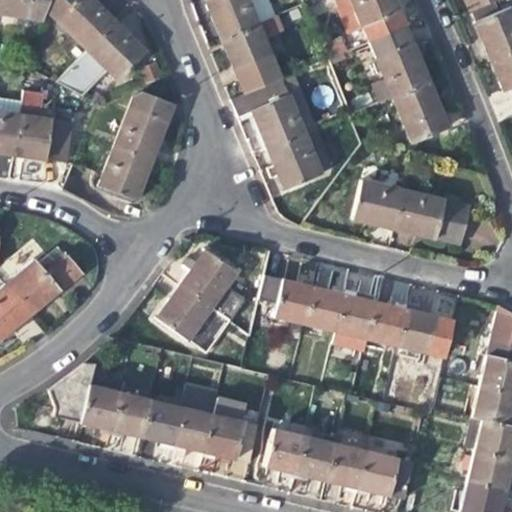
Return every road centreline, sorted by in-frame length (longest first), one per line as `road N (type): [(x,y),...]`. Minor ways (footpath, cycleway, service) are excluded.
road 1 (residential): [(172,202),(511,286)]
road 2 (residential): [(0,449),(268,511)]
road 3 (residential): [(511,230),(421,0)]
road 4 (residential): [(162,0),(198,110),(195,169),(172,202)]
road 5 (residential): [(134,255),(40,360),(0,384)]
road 6 (residential): [(0,186),(87,214),(134,255)]
